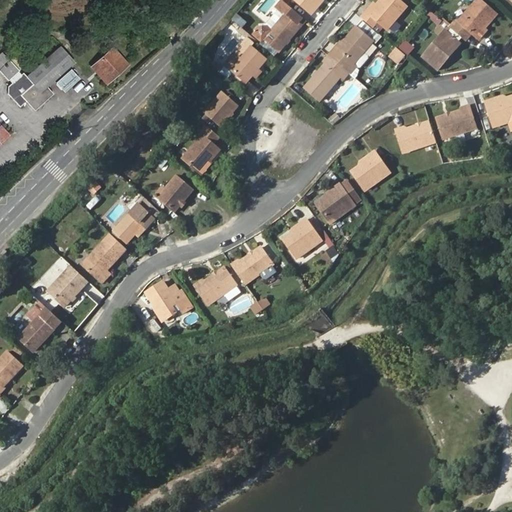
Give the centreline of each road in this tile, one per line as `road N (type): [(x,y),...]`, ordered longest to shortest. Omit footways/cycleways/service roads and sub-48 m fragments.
road 1 (residential): [(0,465),(39,432),(138,279),(279,208)]
road 2 (tertiary): [(228,0),(0,235)]
road 3 (residential): [(279,208),(328,151),(385,106),(511,69)]
road 4 (residential): [(279,208),(254,156),(264,105),(354,0)]
